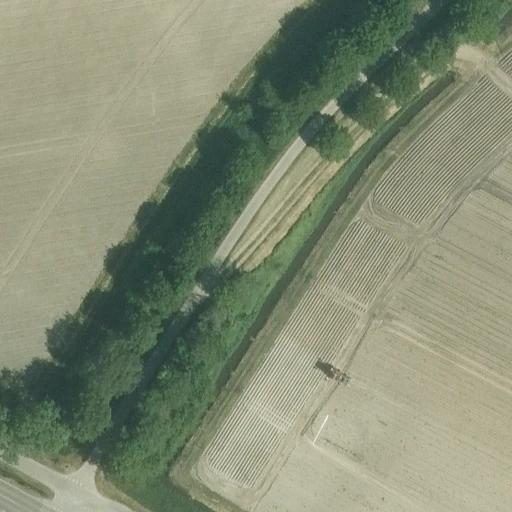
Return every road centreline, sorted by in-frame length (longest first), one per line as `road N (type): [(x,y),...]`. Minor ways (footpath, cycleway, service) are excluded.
road 1 (unclassified): [(73,493),(291,153),(441,0)]
road 2 (track): [(197,293),(217,283),(317,166),(433,61),(460,51),(481,62)]
